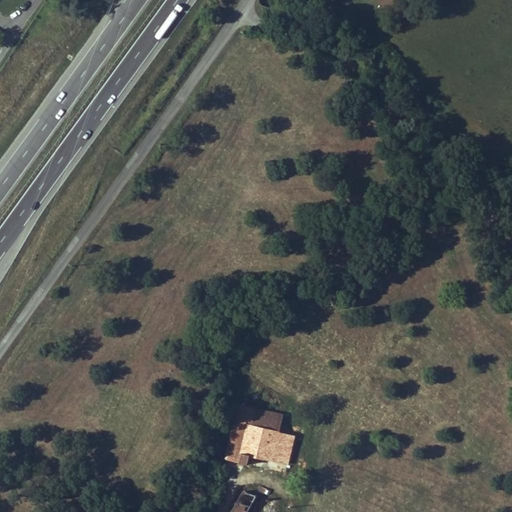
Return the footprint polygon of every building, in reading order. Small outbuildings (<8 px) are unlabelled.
[(249,455),(266,459),(287,464),(291,445),(276,441),(279,432),(286,398),(269,394),(265,411),(238,405),(225,459),(247,464),(249,455)] [(279,432),(276,441),(291,445),(294,436),(279,432)] [(285,469),(287,464),(266,459),(265,464),(285,469)] [(231,511),(246,511),(255,496),(242,491),(231,511)] [(287,511),(289,506),(255,496),(246,511),(287,511)]
